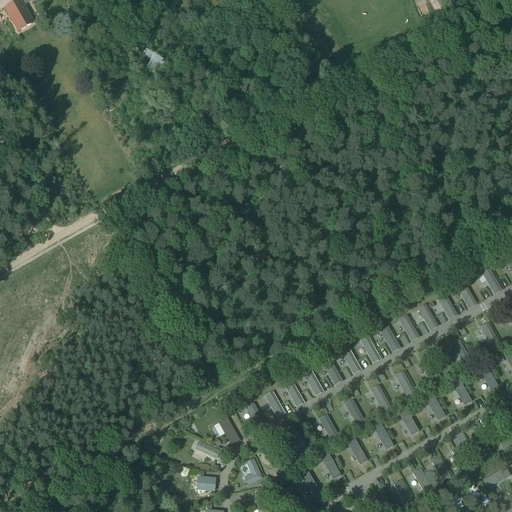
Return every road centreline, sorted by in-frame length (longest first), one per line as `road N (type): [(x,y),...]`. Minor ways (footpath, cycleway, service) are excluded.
road 1 (track): [(0,268),(475,0)]
road 2 (track): [(60,245),(0,136)]
